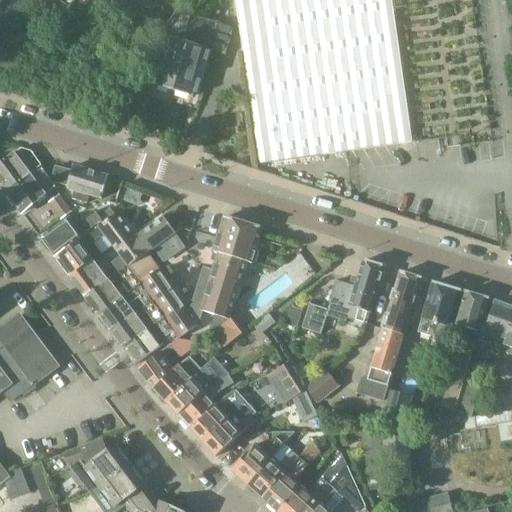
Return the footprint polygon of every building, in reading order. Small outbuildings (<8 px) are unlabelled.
[(412,142),(391,0),(235,0),(259,164),(412,142)] [(233,27),(200,17),(190,14),(182,41),(170,37),(155,86),(193,97),(207,49),(225,55),(233,27)] [(0,163),(0,184),(5,191),(40,166),(31,153),(20,149),(19,150),(14,153),(0,163)] [(51,182),(40,166),(5,191),(21,213),(55,187),(51,182)] [(56,168),(51,182),(67,186),(66,189),(74,191),(72,199),(87,204),(89,196),(101,199),(108,177),(73,167),(72,172),(56,168)] [(71,212),(58,195),(49,202),(62,219),(71,212)] [(98,226),(103,223),(94,211),(84,219),(85,220),(77,226),(69,217),(40,238),(55,258),(87,235),(98,226)] [(116,214),(103,223),(98,226),(103,236),(126,266),(129,268),(148,254),(175,233),(163,217),(135,238),(116,214)] [(215,316),(226,281),(233,257),(231,257),(241,223),(224,217),(217,239),(215,239),(212,248),(214,249),(211,260),(216,262),(201,311),(215,316)] [(229,320),(240,285),(247,262),(252,264),(253,261),(255,262),(258,252),(256,252),(263,229),(241,223),(231,257),(233,257),(226,281),(215,316),(229,320)] [(87,235),(55,258),(70,278),(93,260),(85,249),(103,236),(98,226),(87,235)] [(148,254),(129,268),(141,285),(152,301),(153,300),(180,339),(188,333),(193,342),(202,335),(197,327),(198,326),(148,254)] [(93,260),(70,278),(85,298),(108,281),(93,260)] [(347,319),(367,325),(384,267),(363,261),(358,278),(353,277),(350,286),(336,281),(327,310),(310,305),(302,329),(321,335),(327,317),(346,323),(347,319)] [(85,298),(99,316),(141,285),(129,268),(126,266),(118,272),(125,282),(116,289),(111,282),(110,283),(108,281),(85,298)] [(392,301),(387,317),(384,318),(381,327),(383,329),(382,332),(378,337),(380,339),(368,377),(366,377),(362,379),(357,393),(384,401),(404,336),(421,279),(400,272),(395,289),(393,290),(390,299),(392,301)] [(446,341),(461,291),(433,283),(418,333),(446,341)] [(99,316),(111,333),(135,314),(128,305),(138,298),(145,308),(152,303),(151,301),(152,301),(141,285),(99,316)] [(464,379),(488,299),(465,292),(451,336),(462,340),(441,406),(454,410),(464,379)] [(502,352),(504,346),(511,322),(511,307),(495,302),(480,345),(502,352)] [(145,308),(157,325),(164,320),(152,303),(145,308)] [(298,310),(291,308),(289,317),(287,324),(296,327),(301,311),(298,310)] [(111,333),(123,349),(148,330),(135,314),(111,333)] [(269,314),(253,326),(260,335),(276,323),(269,314)] [(0,485),(10,478),(0,465),(0,393),(2,391),(11,403),(58,367),(19,316),(0,330),(0,485)] [(208,337),(225,348),(247,330),(235,316),(208,337)] [(164,320),(157,325),(165,337),(172,332),(164,320)] [(152,336),(148,330),(123,349),(135,365),(163,344),(155,334),(152,336)] [(178,339),(170,345),(180,357),(198,342),(193,342),(178,339)] [(175,362),(180,357),(170,345),(164,350),(139,370),(148,383),(175,362)] [(153,389),(166,403),(204,367),(198,361),(186,372),(179,365),(153,389)] [(208,363),(204,367),(166,403),(178,416),(220,377),(208,363)] [(317,403),(339,387),(326,371),(304,387),(317,403)] [(306,390),(293,372),(284,379),(295,396),(306,390)] [(467,372),(465,379),(475,382),(477,376),(467,372)] [(221,378),(220,377),(178,416),(190,429),(216,406),(210,399),(220,390),(233,383),(228,374),(221,378)] [(471,417),(471,415),(480,384),(464,379),(454,410),(451,420),(464,418),(471,417)] [(304,422),(317,416),(317,415),(305,391),(292,398),(304,422)] [(383,416),(405,423),(412,397),(390,391),(383,416)] [(190,429),(202,442),(235,414),(236,412),(230,406),(234,402),(227,395),(216,406),(190,429)] [(501,441),(511,439),(511,415),(511,411),(471,417),(464,418),(465,429),(498,424),(501,441)] [(241,420),(235,414),(202,442),(216,457),(254,421),(250,417),(241,420)] [(410,479),(406,429),(384,431),(388,481),(410,479)] [(380,431),(362,432),(366,481),(385,479),(380,431)] [(248,485),(271,460),(295,432),(296,432),(273,432),(273,441),(263,453),(255,446),(252,449),(250,447),(243,454),(245,456),(232,471),(248,485)] [(84,469),(99,489),(131,465),(116,445),(96,460),(94,457),(95,456),(90,444),(64,454),(69,466),(80,462),(85,468),(84,469)] [(299,459),(263,499),(277,511),(279,511),(301,487),(294,481),(320,451),(312,444),(299,459)] [(263,499),(299,459),(291,452),(278,467),(271,460),(248,485),(263,499)] [(123,501),(130,511),(152,494),(145,485),(146,484),(131,465),(99,489),(114,508),(123,501)] [(279,511),(306,511),(347,467),(346,466),(340,474),(333,467),(309,494),(301,487),(279,511)] [(351,478),(347,467),(306,511),(328,511),(324,508),(351,478)] [(452,511),(448,493),(386,509),(387,511),(452,511)] [(179,511),(160,502),(159,503),(152,494),(130,511),(179,511)]
